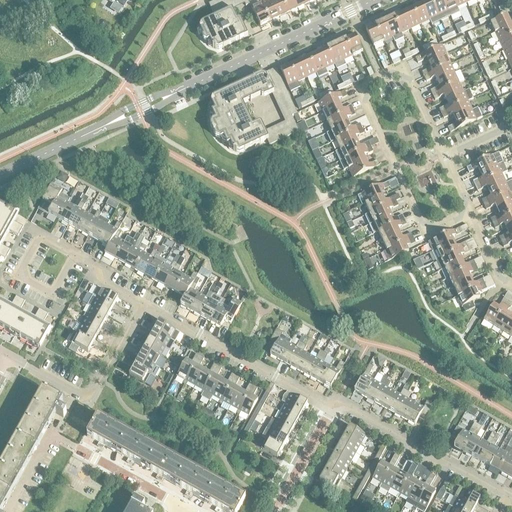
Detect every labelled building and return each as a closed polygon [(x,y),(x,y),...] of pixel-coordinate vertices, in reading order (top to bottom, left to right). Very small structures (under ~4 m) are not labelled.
[(239,25),(232,10),(231,8),(244,2),(245,6),(249,4),(247,0),(216,0),(208,4),(213,15),(215,18),(202,24),(201,26),(198,34),(200,39),(202,38),(204,41),(206,42),(208,47),(216,49),(218,50),(248,36),(242,25),(240,26),(239,25)] [(270,0),(268,0),(261,4),(269,22),(279,18),(270,0)] [(288,14),(281,0),(270,0),(279,18),(288,14)] [(292,0),(281,0),(288,14),(297,9),(292,0)] [(306,5),(304,0),(292,0),(297,9),(306,5)] [(430,0),(422,4),(429,21),(439,16),(430,0)] [(442,0),(430,0),(439,16),(448,12),(442,0)] [(442,0),(448,12),(457,8),(453,0),(442,0)] [(261,4),(251,8),(260,27),(269,22),(261,4)] [(422,4),(412,9),(420,25),(429,21),(422,4)] [(411,29),(420,25),(412,9),(403,13),(411,29)] [(403,13),(394,17),(401,34),(411,29),(403,13)] [(490,23),(494,33),(511,25),(507,15),(490,23)] [(392,38),(401,34),(394,17),(384,22),(392,38)] [(384,22),(375,26),(383,42),(392,38),(384,22)] [(494,33),(499,42),(511,35),(511,27),(511,25),(494,33)] [(366,30),(373,47),(383,42),(375,26),(366,30)] [(362,52),(355,35),(345,40),(353,56),(362,52)] [(511,35),(499,42),(503,51),(511,47),(511,35)] [(336,44),(344,61),(353,56),(345,40),(336,44)] [(327,48),(334,65),(344,61),(336,44),(327,48)] [(429,63),(448,54),(448,53),(446,54),(442,46),(415,58),(417,63),(423,61),(423,60),(426,59),(429,63)] [(511,47),(503,51),(507,60),(511,58),(511,47)] [(317,53),(325,69),(334,65),(327,48),(317,53)] [(308,57),(316,74),(318,78),(327,74),(325,69),(317,53),(308,57)] [(424,77),(450,64),(447,57),(449,56),(448,54),(429,63),(431,68),(427,70),(427,69),(422,72),(424,77)] [(393,65),(399,62),(400,62),(398,58),(396,59),(394,55),(390,57),(392,61),(393,65)] [(307,78),(316,74),(308,57),(299,61),(307,78)] [(290,66),(297,82),(307,78),(299,61),(290,66)] [(437,82),(457,73),(456,71),(454,72),(450,64),(424,77),(426,82),(432,79),(431,79),(435,77),(437,82)] [(290,66),(280,70),(288,87),(297,82),(290,66)] [(239,153),(266,140),(269,145),(299,131),(291,116),(297,113),(276,68),(262,75),(265,76),(287,123),(265,132),(263,128),(261,129),(260,126),(256,125),(253,126),(243,105),(246,103),(260,96),(261,97),(263,98),(273,93),(265,77),(260,74),(253,78),(252,79),(242,84),(239,86),(238,83),(216,93),(217,96),(213,98),(212,100),(209,107),(211,112),(210,116),(212,121),(210,126),(212,130),(213,133),(215,137),(220,139),(222,143),(227,145),(229,149),(239,153)] [(430,91),(432,95),(459,83),(463,81),(459,72),(457,73),(437,82),(440,87),(436,88),(430,91)] [(459,83),(432,95),(435,100),(440,98),(440,97),(444,96),(446,100),(465,91),(465,90),(463,91),(459,83)] [(441,114),(468,101),(473,99),(468,90),(465,91),(446,100),(448,105),(444,107),(444,106),(439,109),(441,114)] [(319,113),(320,114),(340,105),(337,100),(341,98),(341,99),(347,96),(344,91),(318,103),(322,112),(319,113)] [(468,101),(441,114),(443,119),(449,116),(452,114),(455,119),(474,110),(473,108),(471,109),(468,101)] [(327,122),(353,110),(351,105),(345,107),(346,108),(342,110),(340,105),(320,114),(321,115),(323,114),(327,122)] [(328,131),(329,133),(348,123),(346,119),(350,117),(355,115),(353,110),(327,122),(330,130),(328,131)] [(447,128),(450,133),(476,120),(473,112),(475,111),(474,110),(455,119),(457,124),(453,125),(447,128)] [(351,128),(348,123),(329,133),(326,134),(330,143),(335,141),(362,128),(359,124),(354,126),(354,127),(351,128)] [(337,150),(337,151),(357,142),(355,137),(358,135),(359,136),(364,133),(362,128),(335,141),(339,149),(337,150)] [(357,142),(337,151),(335,152),(339,161),(370,147),(368,142),(363,145),(359,147),(357,142)] [(343,171),(346,169),(365,160),(363,156),(367,154),(373,152),(370,147),(339,161),(343,171)] [(318,151),(313,153),(316,161),(322,159),(318,151)] [(480,173),(497,165),(502,163),(498,153),(466,168),(469,173),(474,171),(474,170),(478,168),(480,173)] [(349,170),(352,178),(379,166),(377,160),(371,163),(371,164),(368,165),(365,160),(346,169),(347,171),(349,170)] [(498,166),(497,165),(480,173),(482,178),(478,180),(478,179),(473,182),(473,181),(472,181),(475,187),(500,175),(496,167),(498,166)] [(503,183),(500,175),(475,187),(477,192),(483,189),(482,188),(486,187),(488,192),(506,183),(505,182),(503,183)] [(395,179),(360,195),(364,203),(362,204),(363,205),(382,196),(380,191),(384,190),(397,184),(395,179)] [(507,185),(506,183),(488,192),(491,196),(487,198),(481,200),(484,205),(508,194),(504,186),(507,185)] [(58,220),(67,203),(69,200),(60,194),(62,190),(51,184),(42,200),(52,206),(48,214),(58,220)] [(511,191),(508,194),(484,205),(486,210),(491,207),(495,205),(497,210),(511,203),(511,191)] [(384,201),(382,196),(363,205),(363,207),(365,206),(369,214),(396,201),(400,199),(398,194),(388,199),(384,201)] [(68,225),(81,203),(83,198),(79,196),(73,207),(67,203),(58,220),(68,225)] [(84,196),(83,198),(81,203),(68,225),(78,231),(87,214),(81,211),(85,205),(89,198),(84,196)] [(369,225),(371,224),(391,215),(388,210),(392,208),(392,209),(398,206),(396,201),(369,214),(364,216),(369,225)] [(490,219),(492,224),(511,214),(511,203),(497,210),(500,215),(496,217),(496,216),(490,219)] [(0,256),(5,259),(10,250),(1,245),(9,231),(18,236),(23,227),(14,222),(15,219),(14,218),(16,213),(0,204),(0,327),(34,346),(35,344),(40,347),(50,329),(45,326),(45,325),(43,323),(48,314),(39,309),(34,318),(20,311),(25,301),(16,296),(11,306),(0,299),(0,256)] [(88,236),(102,212),(98,209),(97,212),(97,211),(93,218),(87,214),(78,231),(88,236)] [(88,236),(98,242),(107,225),(101,222),(106,214),(102,212),(88,236)] [(347,213),(342,215),(346,224),(351,221),(347,213)] [(511,214),(492,224),(495,229),(500,226),(504,224),(506,229),(511,226),(511,214)] [(393,220),(391,215),(371,224),(372,225),(374,224),(378,232),(404,220),(402,215),(397,217),(397,218),(393,220)] [(407,225),(404,220),(378,232),(381,240),(379,241),(380,242),(399,233),(397,228),(401,227),(407,225)] [(118,231),(120,227),(121,225),(117,223),(113,229),(107,225),(98,242),(108,247),(117,231),(118,231)] [(511,226),(506,229),(508,234),(504,235),(499,237),(501,242),(511,237),(511,226)] [(104,253),(115,259),(124,243),(118,239),(123,229),(120,227),(118,231),(117,231),(108,247),(104,253)] [(433,250),(434,251),(453,242),(451,237),(455,236),(461,234),(458,228),(431,241),(435,249),(433,250)] [(402,238),(399,233),(380,242),(381,244),(383,243),(386,251),(413,238),(411,233),(405,236),(402,238)] [(125,264),(135,270),(144,254),(138,250),(141,244),(142,244),(145,238),(141,235),(139,239),(125,264)] [(115,259),(125,264),(139,239),(135,237),(130,246),(124,243),(115,259)] [(511,237),(501,242),(503,247),(509,245),(509,244),(511,242),(511,237)] [(387,262),(408,252),(406,247),(409,245),(410,246),(415,243),(413,238),(386,251),(382,252),(387,262)] [(453,242),(434,251),(434,253),(437,252),(440,259),(467,247),(465,242),(459,245),(456,247),(453,242)] [(440,271),(442,270),(462,261),(460,256),(463,254),(464,255),(469,252),(467,247),(440,259),(436,262),(439,269),(437,270),(438,272),(440,271)] [(135,270),(145,275),(157,253),(153,251),(150,257),(144,254),(135,270)] [(145,275),(155,281),(164,265),(158,261),(161,255),(157,253),(145,275)] [(155,281),(165,287),(181,258),(180,258),(176,256),(173,262),(170,268),(164,265),(155,281)] [(165,287),(175,292),(184,276),(178,272),(181,266),(184,260),(181,258),(165,287)] [(445,270),(449,278),(475,266),(473,261),(468,263),(468,264),(464,266),(462,261),(442,270),(443,271),(445,270)] [(450,287),(451,288),(471,279),(468,274),(472,273),(478,271),(475,266),(449,278),(452,286),(450,287)] [(175,292),(184,297),(184,298),(193,283),(196,278),(197,275),(193,273),(190,279),(184,276),(175,292)] [(199,280),(196,278),(193,283),(184,298),(184,297),(180,305),(190,311),(199,295),(193,291),(199,280)] [(454,289),(457,297),(484,284),(482,279),(476,282),(477,282),(473,284),(471,279),(451,288),(452,290),(454,289)] [(486,289),(484,284),(457,297),(465,312),(475,308),(472,302),(479,298),(477,293),(481,291),(481,292),(486,289)] [(230,286),(227,291),(234,295),(235,293),(242,296),(243,293),(230,286)] [(113,311),(118,314),(121,309),(116,306),(115,304),(118,298),(97,287),(93,295),(90,294),(89,295),(92,296),(114,309),(113,311)] [(200,317),(210,322),(223,300),(216,296),(220,290),(216,288),(213,294),(200,317)] [(190,311),(200,317),(213,294),(209,292),(205,298),(199,295),(190,311)] [(87,305),(92,308),(108,317),(111,312),(113,311),(114,309),(92,296),(87,305)] [(231,304),(223,300),(210,322),(220,328),(224,321),(230,324),(242,304),(233,299),(231,304)] [(489,332),(492,327),(508,302),(503,299),(500,304),(498,308),(493,305),(480,326),(489,332)] [(498,333),(500,334),(511,316),(506,313),(508,309),(509,310),(511,304),(508,302),(492,327),(500,331),(498,333)] [(84,315),(103,326),(108,317),(92,308),(88,315),(85,313),(84,315)] [(82,326),(98,335),(101,330),(103,329),(105,327),(103,326),(84,315),(83,317),(86,318),(82,326)] [(502,333),(510,337),(511,333),(511,316),(500,334),(501,335),(502,333)] [(156,327),(153,327),(152,330),(173,341),(174,342),(180,333),(159,321),(156,327)] [(152,335),(149,339),(165,348),(169,341),(172,343),(173,341),(152,330),(153,327),(148,324),(146,329),(151,332),(152,335)] [(75,331),(74,333),(95,344),(93,347),(99,350),(101,345),(96,342),(95,339),(98,335),(82,326),(78,333),(75,331)] [(280,361),(289,345),(291,340),(282,335),(283,333),(276,329),(267,345),(273,348),(270,355),(280,361)] [(93,347),(95,344),(74,333),(69,342),(72,343),(68,350),(76,354),(79,348),(88,353),(91,347),(93,347)] [(146,344),(143,345),(142,347),(163,359),(164,357),(161,356),(165,348),(149,339),(146,344)] [(142,352),(139,357),(155,366),(159,359),(162,361),(163,359),(142,347),(143,345),(138,342),(136,347),(141,350),(142,352)] [(295,348),(289,345),(280,361),(290,366),(303,344),(299,342),(295,348)] [(290,366),(300,372),(309,356),(303,352),(306,346),(303,344),(290,366)] [(315,359),(309,356),(300,372),(310,378),(324,353),(320,351),(315,359)] [(310,378),(320,383),(329,367),(323,363),(327,355),(324,353),(310,378)] [(155,366),(139,357),(136,362),(134,363),(132,365),(134,366),(153,377),(154,375),(151,374),(155,366)] [(184,385),(195,365),(185,360),(176,377),(184,381),(182,384),(184,385)] [(330,389),(344,364),(340,362),(335,370),(329,367),(320,383),(330,389)] [(187,383),(194,387),(204,370),(195,365),(184,385),(186,385),(187,383)] [(354,392),(364,397),(373,381),(367,378),(373,367),(369,365),(354,392)] [(152,378),(153,377),(134,366),(129,376),(145,385),(149,377),(152,378)] [(200,393),(202,394),(212,375),(204,370),(194,387),(202,391),(200,393)] [(205,393),(212,397),(221,380),(212,375),(202,394),(203,395),(205,393)] [(379,384),(373,381),(364,397),(374,403),(387,380),(388,378),(384,376),(379,384)] [(218,403),(220,404),(230,385),(221,380),(212,397),(220,401),(218,403)] [(374,403),(384,408),(393,392),(387,389),(391,382),(387,380),(374,403)] [(239,390),(230,385),(220,404),(221,405),(223,402),(230,406),(239,390)] [(399,396),(393,392),(384,408),(394,414),(407,391),(403,389),(399,396)] [(60,400),(42,390),(0,465),(0,508),(53,413),(63,418),(66,412),(57,407),(60,400)] [(236,413),(238,414),(248,395),(239,390),(230,406),(237,410),(236,413)] [(411,393),(407,391),(394,414),(404,419),(413,403),(407,400),(411,393)] [(281,401),(286,404),(302,413),(307,404),(287,392),(286,394),(285,395),(284,395),(283,396),(283,397),(282,398),(282,399),(282,400),(281,401)] [(248,417),(257,400),(248,395),(238,414),(239,415),(241,412),(248,417)] [(418,418),(424,422),(433,406),(427,402),(423,409),(413,403),(404,419),(415,425),(418,418)] [(297,422),(302,413),(286,404),(281,413),(297,422)] [(281,413),(276,422),(292,431),(297,422),(281,413)] [(87,436),(99,443),(97,446),(103,449),(105,446),(116,453),(127,433),(97,417),(87,436)] [(287,440),(292,431),(276,422),(271,431),(287,440)] [(463,452),(472,457),(481,441),(476,438),(483,424),(480,422),(478,425),(463,452)] [(453,447),(463,452),(478,425),(474,423),(468,434),(456,427),(451,437),(457,440),(453,447)] [(349,427),(344,436),(360,445),(365,436),(349,427)] [(282,449),(287,440),(271,431),(266,440),(282,449)] [(486,443),(481,441),(472,457),(481,462),(496,435),(492,432),(486,443)] [(157,450),(127,433),(116,453),(128,459),(127,462),(132,466),(134,462),(146,469),(157,450)] [(481,462),(489,467),(499,451),(493,448),(498,439),(500,440),(503,436),(498,433),(497,435),(496,435),(481,462)] [(355,454),(360,445),(344,436),(339,445),(355,454)] [(282,449),(266,440),(261,449),(277,458),(282,449)] [(489,467),(498,472),(511,447),(511,444),(510,443),(507,447),(504,453),(499,451),(489,467)] [(350,463),(355,454),(339,445),(334,454),(350,463)] [(382,445),(378,452),(377,454),(381,456),(386,447),(382,445)] [(511,447),(498,472),(507,477),(511,468),(511,458),(511,456),(511,447)] [(163,479),(176,485),(186,466),(157,450),(146,469),(158,475),(156,479),(162,482),(163,479)] [(345,472),(350,463),(334,454),(329,463),(345,472)] [(377,454),(372,463),(376,465),(381,456),(377,454)] [(329,463),(324,472),(341,481),(345,472),(329,463)] [(371,474),(372,472),(376,465),(372,463),(367,472),(371,474)] [(378,486),(380,487),(390,468),(381,463),(372,479),(379,483),(378,486)] [(216,483),(186,466),(176,485),(187,492),(185,495),(191,499),(193,495),(205,502),(216,483)] [(388,493),(390,489),(399,473),(390,468),(380,487),(379,488),(388,493)] [(411,477),(413,475),(414,472),(410,469),(407,475),(403,475),(399,473),(390,489),(397,493),(396,496),(397,497),(409,476),(411,477)] [(335,490),(341,481),(324,472),(319,481),(335,490)] [(367,472),(362,481),(366,483),(371,474),(367,472)] [(412,480),(411,477),(409,476),(397,497),(399,498),(401,495),(408,499),(417,483),(412,480)] [(413,511),(426,488),(427,486),(429,487),(432,482),(427,479),(426,482),(424,484),(422,485),(417,483),(408,499),(405,503),(413,507),(411,510),(413,511)] [(362,481),(357,490),(361,492),(366,483),(362,481)] [(237,511),(245,499),(216,483),(205,502),(217,508),(215,511),(216,511),(222,511),(223,511),(237,511)] [(424,511),(426,509),(435,493),(426,488),(413,511),(414,511),(416,509),(420,511),(424,511)] [(459,488),(454,497),(476,509),(475,511),(481,511),(483,510),(478,507),(477,504),(480,499),(463,490),(459,488)] [(356,501),(361,492),(357,490),(352,499),(356,501)] [(474,511),(475,511),(476,509),(454,497),(449,506),(459,511),(474,511)] [(147,511),(142,509),(145,504),(134,498),(126,511),(147,511)]
